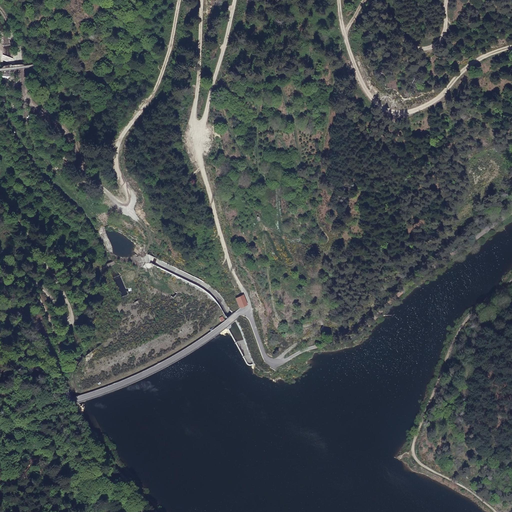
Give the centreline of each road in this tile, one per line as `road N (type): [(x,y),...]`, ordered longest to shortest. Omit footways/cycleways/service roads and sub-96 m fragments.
road 1 (track): [(232,0),(197,150),(245,311)]
road 2 (track): [(366,0),(342,41),(326,118),(320,215),(329,238),(313,243),(260,229)]
road 3 (track): [(179,0),(152,96),(115,148),(120,186),(150,263),(115,262)]
road 4 (unclassified): [(511,215),(414,282),(361,332),(274,364)]
road 5 (track): [(3,207),(59,281),(73,319),(29,281),(56,342),(56,367)]
road 6 (track): [(338,0),(342,41),(358,78),(393,114),(430,106),(477,62),(511,48)]
road 7 (track): [(274,364),(325,322),(287,324),(274,314),(260,229)]
road 8 (unclassified): [(511,302),(478,336),(465,437),(511,463)]
road 9 (track): [(197,150),(202,0)]
road 10 (track): [(72,400),(97,449),(157,511)]
road 11 (track): [(0,159),(94,257)]
road 12 (track): [(446,0),(448,34),(423,50),(409,45),(380,0)]
road 13 (unclassified): [(0,311),(13,309),(39,331),(72,400)]
